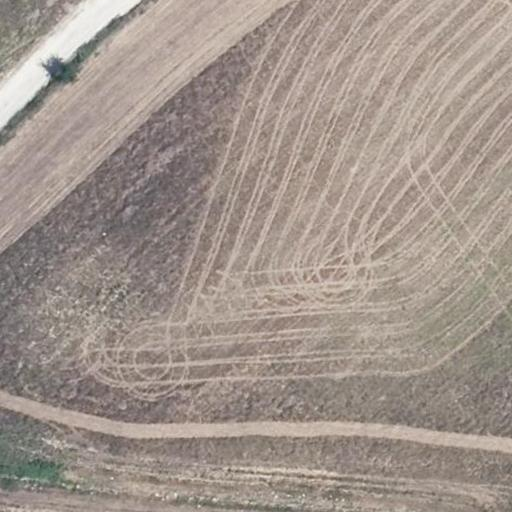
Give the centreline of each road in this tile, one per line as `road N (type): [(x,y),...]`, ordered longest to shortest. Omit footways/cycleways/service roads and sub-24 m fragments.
road 1 (track): [(0,442),(36,457),(511,511)]
road 2 (unclassified): [(0,109),(115,0)]
